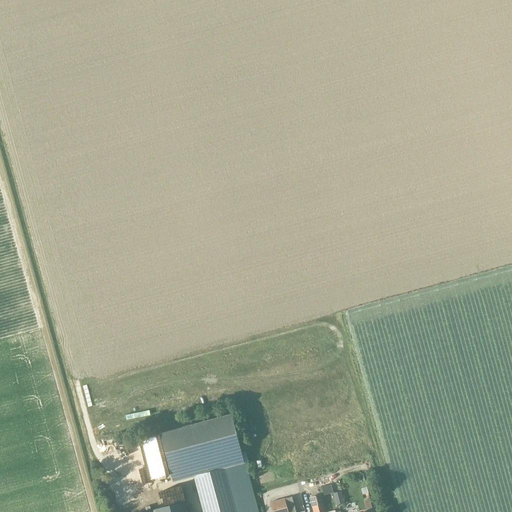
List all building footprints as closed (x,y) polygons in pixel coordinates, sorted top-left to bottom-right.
[(258,511),(231,413),(159,433),(170,472),(191,466),(203,511),(258,511)] [(148,465),(156,463),(153,452),(160,450),(156,438),(133,445),(137,457),(144,455),(148,465)] [(297,485),(289,486),(290,495),(298,494),(297,485)] [(287,511),(284,499),(270,503),(272,511),(287,511)] [(153,510),(153,511),(189,511),(187,502),(153,510)]
